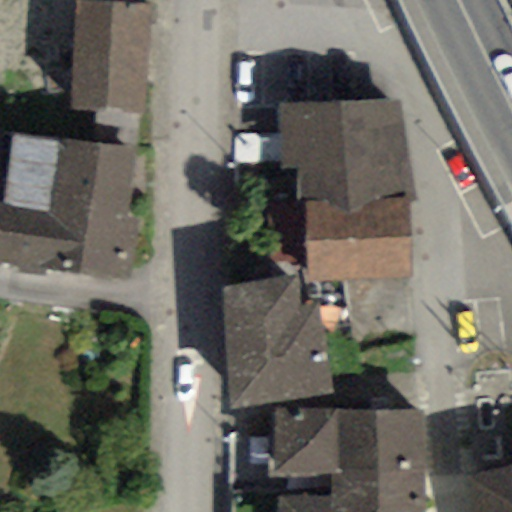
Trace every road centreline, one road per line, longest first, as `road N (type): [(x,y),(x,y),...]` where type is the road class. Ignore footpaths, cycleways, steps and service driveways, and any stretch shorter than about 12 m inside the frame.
road 1 (unclassified): [(193,0),(176,511)]
road 2 (unclassified): [(435,464),(426,196),(404,105),(338,0)]
road 3 (primary): [(511,113),(457,0)]
